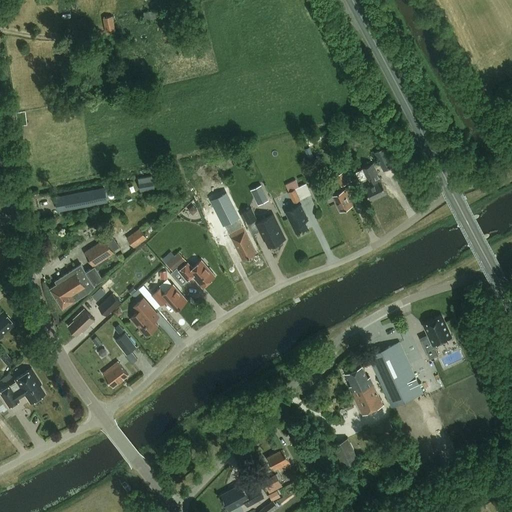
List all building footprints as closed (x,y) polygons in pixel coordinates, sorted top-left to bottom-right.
[(146,23),(158,20),(157,19),(169,16),(167,10),(156,13),(155,11),(144,14),(146,23)] [(105,32),(116,31),(114,14),(103,15),(105,32)] [(82,47),(83,52),(78,53),(81,70),(96,67),(93,51),(90,51),(89,46),(82,47)] [(339,147),(342,155),(350,151),(348,144),(339,147)] [(375,152),(384,171),(393,166),(384,148),(375,152)] [(365,189),(371,201),(387,193),(373,163),(363,168),(367,179),(374,176),(375,180),(368,183),(370,186),(365,189)] [(336,176),(341,187),(348,184),(343,173),(336,176)] [(294,203),(300,200),(295,189),(298,188),(295,181),(285,185),(288,192),(294,203)] [(261,185),(251,191),(258,205),(268,200),(261,185)] [(348,195),(351,194),(349,188),(332,196),(340,212),(352,205),(348,195)] [(106,200),(104,189),(56,198),(58,210),(106,200)] [(286,212),(296,233),(308,228),(303,217),(307,215),(302,205),(286,212)] [(266,239),(270,246),(285,239),(273,216),(258,223),(251,208),(242,213),(248,224),(255,220),(264,240),(266,239)] [(243,227),(230,233),(243,260),(256,253),(243,227)] [(127,238),(134,248),(147,238),(140,229),(127,238)] [(95,266),(114,253),(114,251),(120,247),(114,239),(108,243),(106,239),(85,253),(94,267),(86,273),(81,265),(56,282),(58,285),(51,290),(64,309),(90,293),(96,287),(95,286),(104,280),(95,266)] [(174,257),(166,264),(173,272),(181,265),(174,257)] [(193,276),(203,287),(215,276),(202,260),(193,268),(188,263),(179,271),(187,281),(193,276)] [(161,288),(152,295),(161,305),(167,300),(176,310),(187,300),(173,284),(164,292),(161,288)] [(99,307),(107,316),(122,303),(113,294),(99,307)] [(137,304),(141,309),(130,319),(137,327),(138,326),(146,336),(158,326),(149,315),(154,310),(144,298),(137,304)] [(75,321),(69,326),(78,335),(83,331),(84,332),(96,321),(85,310),(74,320),(75,321)] [(0,339),(4,336),(2,335),(14,324),(4,313),(0,315),(0,339)] [(424,325),(432,341),(423,345),(429,359),(438,355),(433,344),(450,336),(444,323),(445,322),(443,318),(440,317),(436,319),(436,320),(424,325)] [(116,341),(127,355),(136,348),(125,333),(116,341)] [(392,407),(423,393),(399,342),(369,356),(392,407)] [(118,362),(103,374),(113,387),(129,375),(118,362)] [(352,385),(350,387),(362,413),(383,404),(370,377),(367,378),(361,366),(346,373),(352,385)] [(31,368),(14,379),(16,382),(9,386),(9,385),(0,391),(0,393),(9,407),(19,401),(13,392),(20,388),(30,403),(45,393),(39,385),(41,384),(31,368)] [(372,425),(377,437),(394,430),(389,418),(372,425)] [(333,445),(343,467),(358,460),(348,438),(333,445)] [(282,449),(267,457),(273,470),(278,467),(280,470),(290,465),(282,449)] [(269,494),(283,487),(276,474),(263,481),(269,494)] [(241,485),(221,496),(230,511),(245,503),(248,507),(264,499),(258,487),(246,494),(241,485)] [(273,501),(259,511),(269,511),(277,506),(273,501)]
